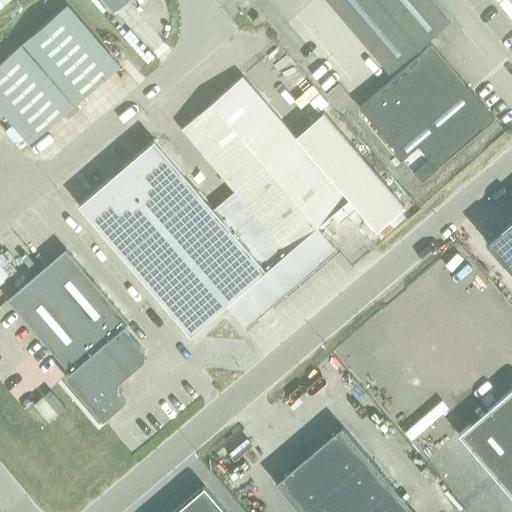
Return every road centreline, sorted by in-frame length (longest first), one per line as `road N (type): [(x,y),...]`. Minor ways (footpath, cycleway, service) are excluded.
road 1 (unclassified): [(108,511),(511,169)]
road 2 (unclassified): [(0,215),(187,55),(198,20),(193,0)]
